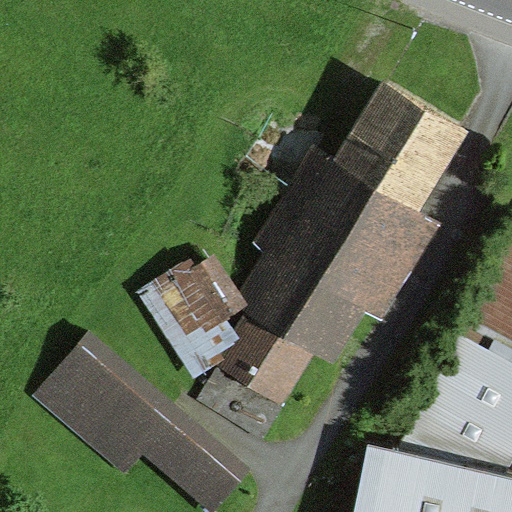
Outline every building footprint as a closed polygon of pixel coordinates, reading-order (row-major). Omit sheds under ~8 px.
[(464,134),(382,85),(339,156),(318,144),(259,243),(290,262),(231,359),(278,387),(304,343),(330,358),(361,305),(384,318),(439,226),(417,213),(464,134)] [(511,253),(414,430),(504,451),(511,434),(511,253)] [(212,259),(168,287),(199,338),(244,310),(212,259)] [(88,338),(37,400),(125,473),(141,454),(212,511),(213,511),(248,470),(88,338)] [(511,511),(511,469),(372,442),(358,511),(511,511)]
